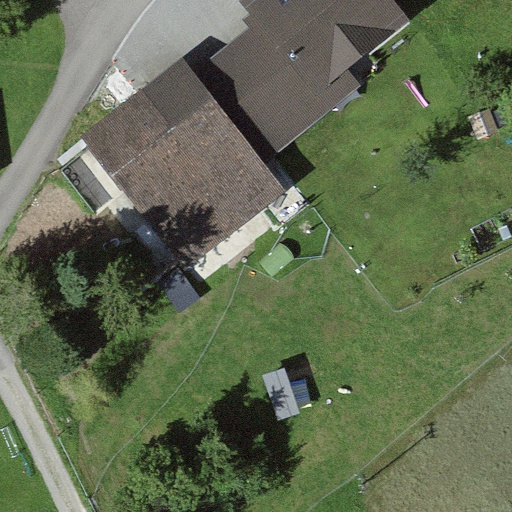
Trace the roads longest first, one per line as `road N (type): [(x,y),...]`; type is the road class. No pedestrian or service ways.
road 1 (residential): [(111,0),(0,210)]
road 2 (track): [(72,511),(0,363)]
